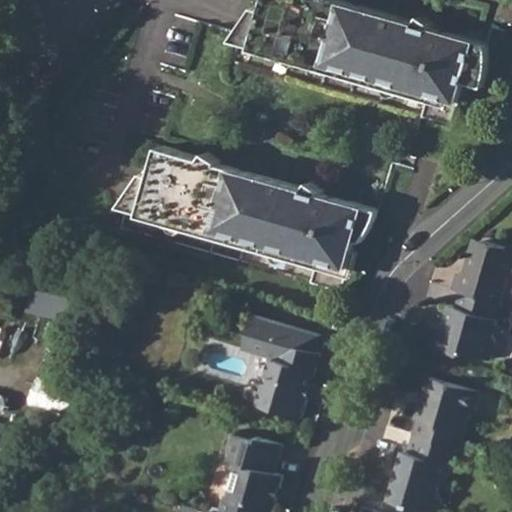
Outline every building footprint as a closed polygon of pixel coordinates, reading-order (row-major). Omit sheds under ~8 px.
[(491,59),(489,43),(448,31),(447,33),(434,29),(435,25),(431,21),(422,16),(417,22),(343,0),(260,0),(233,40),(240,42),(235,60),(453,125),(466,82),(485,87),(491,59)] [(364,242),(373,228),(376,223),(381,210),(323,195),(324,191),(318,186),(311,182),(306,188),(222,163),(223,161),(217,156),(209,151),(205,158),(163,145),(121,206),(129,208),(123,227),(341,291),(357,240),(364,242)] [(511,256),(507,247),(485,241),(473,247),(465,275),(459,273),(454,289),(462,292),(501,303),(509,274),(511,275),(511,256)] [(75,322),(80,301),(31,288),(26,309),(75,322)] [(494,335),(504,304),(501,303),(462,292),(457,306),(450,304),(444,322),(449,323),(441,348),(464,355),(464,352),(491,360),(497,341),(494,335)] [(248,349),(275,356),(281,359),(286,342),(280,340),(285,323),(258,315),(248,349)] [(275,356),(261,404),(304,417),(323,352),(318,350),(323,334),(285,323),(280,340),(286,342),(281,359),(275,356)] [(31,399),(58,411),(68,388),(41,376),(31,399)] [(475,411),(481,391),(432,376),(424,402),(421,401),(416,417),(419,419),(415,434),(459,447),(470,413),(475,411)] [(282,486),(285,474),(277,472),(285,443),(260,435),(259,440),(236,433),(229,459),(241,462),(231,495),(229,494),(223,511),(269,511),(271,508),(275,510),(279,498),(274,496),(278,485),(282,486)] [(449,479),(459,447),(415,434),(410,451),(406,450),(390,500),(431,511),(438,511),(443,498),(439,494),(443,481),(449,479)]
